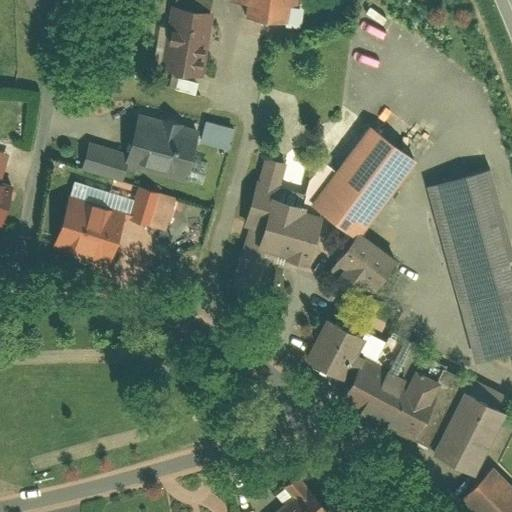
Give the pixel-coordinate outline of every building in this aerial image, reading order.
[(295,0),(300,1),(299,0),(237,0),(248,2),(246,15),(285,21),(288,0),(295,0)] [(169,6),(158,71),(200,78),(211,13),(169,6)] [(125,100),(109,153),(168,171),(184,118),(125,100)] [(341,223),(343,220),(400,145),(353,110),(320,154),(308,144),(293,164),(285,191),(308,198),(341,223)] [(0,139),(0,166),(9,170),(17,146),(0,139)] [(245,238),(293,252),(308,198),(285,191),(260,184),(269,152),(247,146),(223,232),(245,238)] [(411,173),(460,349),(511,335),(511,294),(474,156),(411,173)] [(0,176),(0,219),(11,179),(0,176)] [(37,235),(94,254),(111,201),(54,183),(37,235)] [(165,232),(176,197),(145,186),(134,221),(165,232)] [(341,223),(313,262),(342,283),(350,272),(360,279),(382,248),(343,220),(341,223)] [(244,287),(253,255),(241,252),(245,238),(223,232),(210,278),(244,287)] [(290,344),(329,364),(349,322),(311,303),(290,344)] [(324,390),(371,414),(408,339),(411,334),(375,316),(370,327),(352,318),(349,322),(329,364),(336,367),(324,390)] [(497,384),(408,339),(371,414),(460,458),(497,384)] [(511,511),(511,487),(478,453),(443,488),(466,511),(511,511)] [(269,511),(325,511),(291,474),(278,486),(287,496),(269,511)]
